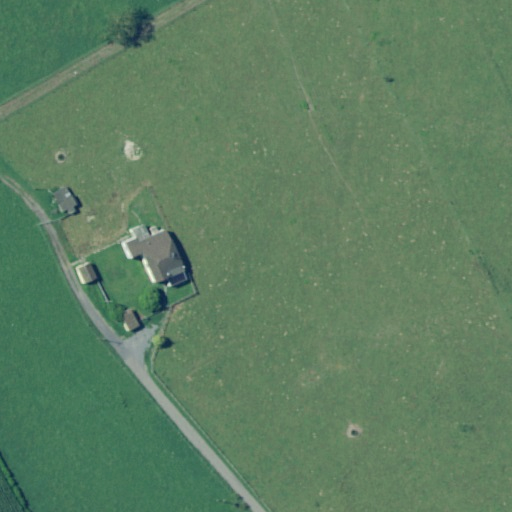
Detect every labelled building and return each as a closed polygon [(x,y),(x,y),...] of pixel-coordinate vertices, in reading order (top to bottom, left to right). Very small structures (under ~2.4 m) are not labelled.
[(61,212),(64,210),(67,215),(74,211),(73,209),(77,207),(75,204),(65,186),(51,194),(61,212)] [(128,232),(131,240),(121,245),(128,260),(138,255),(151,284),(163,279),(167,288),(183,280),(159,227),(148,232),(144,225),(128,232)] [(104,245),(99,235),(87,241),(91,250),(104,245)] [(96,278),(89,261),(75,267),(82,284),(96,278)] [(138,325),(128,309),(117,316),(127,332),(138,325)]
